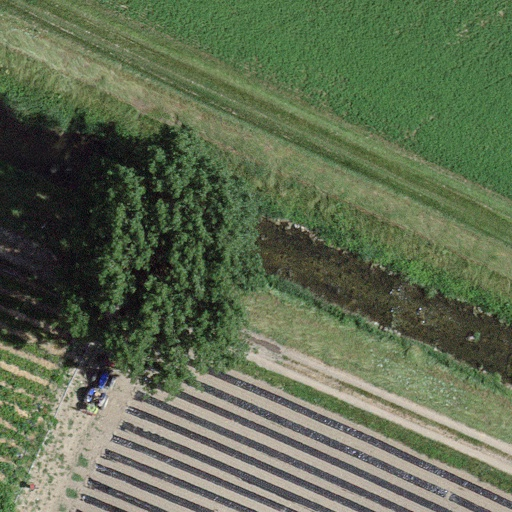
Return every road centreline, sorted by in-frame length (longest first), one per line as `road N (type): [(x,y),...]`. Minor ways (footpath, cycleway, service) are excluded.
road 1 (track): [(0,20),(511,250)]
road 2 (track): [(511,433),(0,206)]
